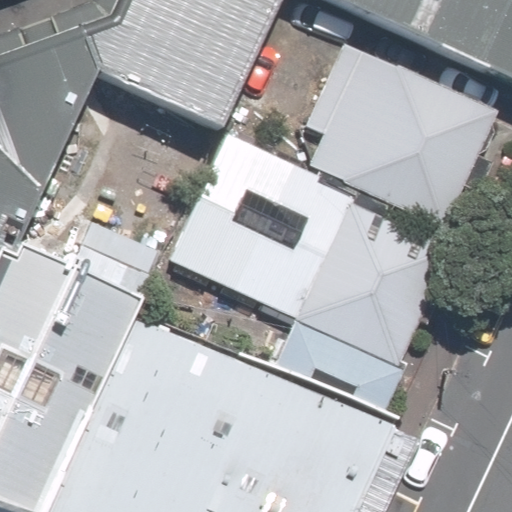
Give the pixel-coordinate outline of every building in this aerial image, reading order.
[(511,85),(511,0),(77,0),(43,74),(142,120),(198,0),(244,0),(497,118),(511,85)] [(253,172),(404,237),(454,124),(303,58),(253,172)] [(0,141),(12,117),(0,124),(0,141)] [(404,237),(169,135),(107,277),(341,380),(404,237)] [(0,484),(84,298),(0,260),(0,484)] [(298,511),(345,411),(84,298),(0,484),(0,511),(298,511)]
